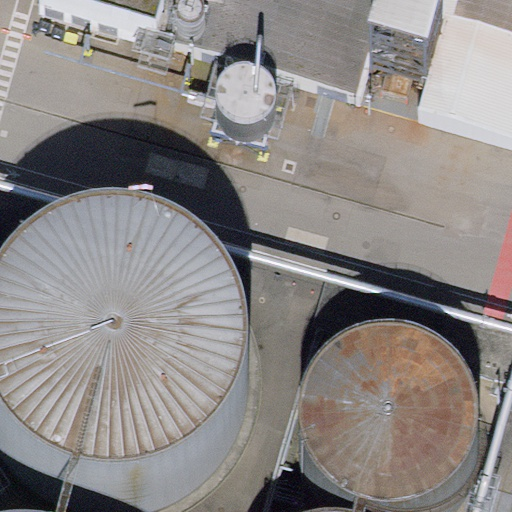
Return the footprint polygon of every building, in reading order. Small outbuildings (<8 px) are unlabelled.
[(156,47),(169,0),(44,0),(40,14),(156,47)] [(511,0),(178,0),(164,51),(511,149),(511,0)] [(217,119),(218,131),(223,141),(232,149),(243,153),(255,153),(266,148),(274,139),(278,127),(277,115),(272,105),(263,97),(252,93),(240,93),(229,98),(221,107),(217,119)] [(190,269),(158,253),(123,246),(87,249),(54,260),(24,280),(1,306),(0,308),(0,452),(12,471),(39,494),(71,510),(82,511),(147,511),(174,503),(204,483),(227,457),(243,425),(250,390),(247,355),(236,321),(216,292),(190,269)] [(511,340),(331,287),(319,327),(511,384),(511,382),(511,340)] [(429,372),(410,365),(389,362),(368,365),(348,372),(331,384),(317,399),(306,417),(300,437),(299,458),(303,478),(311,498),(322,511),(456,511),(467,497),(476,478),(479,457),(478,436),(472,416),(461,398),(447,383),(429,372)]
